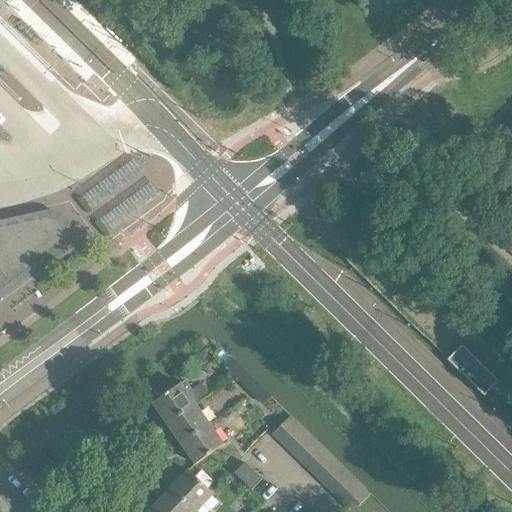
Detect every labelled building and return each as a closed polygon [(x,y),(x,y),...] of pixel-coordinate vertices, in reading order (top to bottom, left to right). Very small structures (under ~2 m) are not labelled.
[(472,77),(455,93),(484,124),(511,97),(511,64),(509,61),(481,87),(472,77)] [(511,134),(503,144),(511,152),(511,134)] [(426,156),(421,150),(416,156),(421,161),(426,156)] [(0,229),(0,289),(60,245),(63,241),(65,235),(64,228),(59,222),(53,219),(48,219),(0,229)] [(462,345),(447,360),(485,396),(499,381),(462,345)] [(244,372),(232,359),(224,367),(237,379),(244,372)] [(257,384),(244,372),(237,379),(250,392),(257,384)] [(168,424),(195,405),(187,393),(192,389),(186,381),(153,404),(168,424)] [(270,397),(257,384),(250,392),(263,405),(270,397)] [(182,445),(209,425),(195,405),(168,424),(182,445)] [(283,443),(299,426),(291,417),(274,434),(283,443)] [(223,445),(209,425),(182,445),(196,465),(223,445)] [(291,452),(308,435),(299,426),(283,443),(291,452)] [(300,460),(317,443),(308,435),(291,452),(300,460)] [(309,469),(326,452),(317,443),(300,460),(309,469)] [(318,478),(335,461),(326,452),(309,469),(318,478)] [(327,487),(344,469),(335,461),(318,478),(327,487)] [(262,480),(246,463),(235,474),(252,490),(262,480)] [(336,495),(352,478),(344,469),(327,487),(336,495)] [(197,511),(214,495),(189,471),(172,489),(194,511),(197,511)] [(344,504),(361,487),(352,478),(336,495),(344,504)] [(352,511),(354,511),(370,496),(361,487),(344,504),(352,511)] [(194,511),(172,489),(155,507),(159,511),(194,511)]
